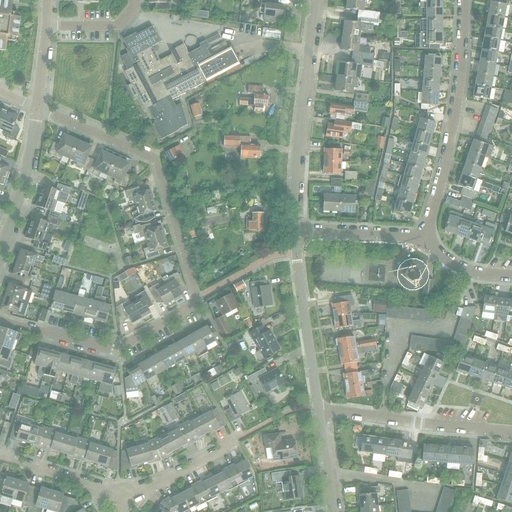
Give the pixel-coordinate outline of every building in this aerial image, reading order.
[(0,0),(0,49),(6,51),(7,40),(11,41),(12,37),(17,37),(20,17),(15,16),(15,12),(11,12),(13,1),(0,0)] [(166,0),(148,0),(149,2),(156,2),(156,10),(171,10),(171,2),(166,2),(166,0)] [(276,0),(261,0),(261,3),(265,3),(264,15),(262,15),(260,16),(260,18),(261,20),(263,20),(263,21),(281,23),(283,5),(276,4),(276,0)] [(364,0),(346,0),(346,8),(358,10),(357,17),(366,18),(379,20),(380,12),(363,10),(364,0)] [(490,1),(488,13),(504,16),(506,4),(490,1)] [(442,7),(426,7),(426,19),(442,19),(442,7)] [(488,13),(486,25),(501,28),(504,16),(488,13)] [(344,20),(342,35),(359,38),(360,30),(367,31),(367,29),(373,30),(373,25),(378,25),(379,20),(366,18),(357,17),(357,22),(344,20)] [(419,31),(420,31),(442,31),(442,19),(426,19),(419,20),(419,31)] [(486,25),(484,37),(499,40),(501,28),(486,25)] [(128,53),(121,56),(123,61),(127,69),(124,71),(131,84),(127,85),(134,99),(137,97),(144,110),(148,108),(154,119),(156,122),(153,124),(161,139),(179,130),(178,129),(187,124),(181,103),(176,106),(172,99),(185,92),(184,91),(190,88),(190,89),(204,82),(203,81),(205,80),(206,81),(239,64),(230,47),(211,57),(206,48),(209,47),(206,40),(199,43),(200,47),(188,53),(183,44),(170,51),(172,54),(159,60),(152,46),(161,41),(152,26),(137,34),(136,32),(123,39),(127,48),(126,49),(128,53)] [(442,31),(420,31),(420,48),(429,48),(429,44),(442,44),(442,31)] [(359,38),(342,35),(340,49),(352,51),(352,57),(361,58),(373,60),(374,53),(370,53),(370,48),(365,47),(365,45),(358,45),(359,38)] [(484,37),(481,49),(497,52),(499,40),(484,37)] [(481,49),(479,61),(495,63),(497,52),(481,49)] [(425,55),(424,68),(440,69),(441,57),(425,55)] [(339,62),(337,76),(354,78),(355,71),(361,72),(362,65),(372,66),(373,60),(361,58),(352,57),(351,63),(339,62)] [(479,61),(477,72),(493,75),(495,63),(479,61)] [(424,68),(423,79),(439,81),(440,69),(424,68)] [(477,72),(475,84),(490,87),(493,75),(477,72)] [(354,78),(337,76),(335,90),(352,93),(354,78)] [(423,79),(422,91),(438,93),(439,81),(423,79)] [(490,87),(475,84),(473,96),(488,99),(490,87)] [(253,105),(254,105),(254,111),(263,111),(263,106),(267,106),(268,94),(263,94),(263,87),(248,86),(248,93),(254,94),(254,99),(240,98),(239,104),(253,105)] [(438,93),(422,91),(421,104),(437,105),(438,93)] [(368,101),(369,95),(356,93),(355,100),(368,101)] [(329,113),(336,114),(336,118),(344,119),(345,112),(353,113),(354,110),(366,112),(368,103),(354,101),(353,107),(330,103),(329,113)] [(198,103),(191,105),(194,117),(195,120),(198,119),(197,116),(202,114),(198,103)] [(486,105),(484,111),(495,115),(497,109),(486,105)] [(8,111),(0,128),(6,131),(3,136),(13,140),(19,128),(13,125),(18,115),(8,111)] [(484,111),(482,116),(493,120),(495,115),(484,111)] [(482,116),(480,122),(491,126),(493,120),(482,116)] [(420,118),(417,129),(432,134),(435,122),(420,118)] [(334,120),(334,124),(327,124),(326,136),(342,138),(343,131),(350,132),(351,128),(360,130),(361,124),(352,122),(334,120)] [(480,122),(478,128),(489,132),(491,126),(480,122)] [(478,128),(476,134),(487,137),(489,132),(478,128)] [(417,129),(413,141),(429,145),(432,134),(417,129)] [(241,147),(241,157),(259,158),(259,156),(261,156),(261,151),(259,151),(260,145),(250,145),(251,137),(240,136),(240,135),(224,134),(224,146),(241,147)] [(476,134),(474,139),(485,143),(487,137),(476,134)] [(62,155),(70,158),(77,141),(69,137),(69,139),(63,136),(60,144),(53,142),(49,154),(61,159),(62,155)] [(377,136),(375,147),(382,148),(385,137),(377,136)] [(471,145),(469,151),(484,156),(489,158),(494,146),(485,143),(474,139),(473,139),(471,145)] [(77,141),(70,158),(77,161),(75,165),(87,170),(86,171),(86,172),(92,159),(87,156),(90,148),(91,147),(85,144),(77,141)] [(413,141),(410,153),(425,157),(429,145),(413,141)] [(184,153),(179,145),(165,152),(170,161),(184,153)] [(324,149),(324,161),(341,161),(341,149),(324,149)] [(92,159),(86,172),(98,177),(100,172),(108,175),(115,157),(107,154),(102,151),(101,153),(97,161),(92,159)] [(469,151),(465,162),(480,168),(484,156),(469,151)] [(410,153),(407,164),(422,168),(425,157),(410,153)] [(0,176),(6,179),(10,168),(0,164),(0,162),(2,158),(0,157),(0,176)] [(115,157),(108,175),(115,178),(113,182),(125,187),(130,176),(125,173),(128,165),(129,163),(123,161),(115,157)] [(341,161),(324,161),(323,173),(340,174),(341,161)] [(465,162),(462,174),(477,179),(480,168),(465,162)] [(407,164),(404,176),(419,180),(422,168),(407,164)] [(356,171),(344,171),(344,180),(356,180),(356,171)] [(482,181),(477,179),(462,174),(458,185),(463,187),(460,194),(462,195),(474,199),(477,191),(478,192),(482,181)] [(397,186),(400,187),(416,192),(419,180),(404,176),(401,175),(397,186)] [(341,187),(341,179),(331,178),(331,186),(341,187)] [(371,197),(375,180),(367,179),(364,195),(371,197)] [(42,185),(39,195),(57,201),(60,191),(69,194),(71,188),(59,184),(57,190),(42,185)] [(134,200),(135,205),(153,200),(150,189),(140,192),(139,187),(125,191),(128,201),(134,200)] [(400,187),(397,199),(412,203),(416,192),(400,187)] [(323,211),(340,211),(340,194),(323,194),(323,211)] [(340,194),(340,211),(354,212),(355,195),(340,194)] [(64,203),(57,201),(39,195),(35,205),(50,210),(48,216),(60,220),(62,214),(60,213),(64,203)] [(462,195),(459,206),(465,208),(466,206),(465,205),(466,203),(472,205),(474,199),(462,195)] [(412,203),(397,199),(394,211),(409,215),(412,203)] [(137,211),(132,212),(135,223),(140,222),(142,222),(145,222),(147,222),(149,221),(151,220),(153,219),(151,212),(156,210),(153,200),(135,205),(137,211)] [(476,212),(481,214),(488,216),(489,214),(487,213),(488,211),(478,207),(476,212)] [(246,232),(263,232),(263,212),(252,212),(252,216),(248,216),(248,220),(246,220),(246,232)] [(444,230),(455,234),(461,219),(449,215),(444,230)] [(32,216),(28,227),(46,233),(49,223),(58,226),(60,220),(48,216),(46,221),(32,216)] [(461,219),(455,234),(466,238),(472,223),(461,219)] [(145,236),(146,242),(164,236),(161,225),(151,228),(150,223),(140,226),(139,224),(132,226),(134,234),(138,233),(140,238),(145,236)] [(472,223),(466,238),(478,242),(483,227),(472,223)] [(28,227),(25,237),(35,240),(33,246),(37,247),(49,251),(51,245),(49,245),(50,242),(52,235),(46,233),(28,227)] [(483,227),(478,242),(489,246),(495,231),(483,227)] [(187,230),(190,238),(196,237),(193,228),(187,230)] [(164,236),(146,242),(148,247),(143,249),(146,259),(159,255),(158,250),(168,247),(164,236)] [(21,249),(16,261),(33,267),(36,260),(42,262),(44,257),(21,249)] [(63,265),(66,259),(54,255),(52,261),(63,265)] [(124,258),(127,265),(132,264),(130,256),(124,258)] [(33,267),(16,261),(12,274),(35,282),(37,277),(30,274),(33,267)] [(404,269),(403,271),(402,272),(402,274),(402,276),(402,277),(403,279),(404,281),(405,282),(407,283),(408,284),(410,284),(412,284),(413,284),(415,284),(417,283),(418,282),(419,281),(424,281),(423,294),(431,295),(433,280),(421,278),(421,276),(421,274),(421,272),(421,271),(420,269),(418,268),(417,266),(415,266),(414,265),(412,265),(410,265),(408,266),(406,266),(405,268),(404,269)] [(124,271),(128,276),(136,272),(133,268),(128,269),(124,271)] [(161,277),(166,285),(174,299),(183,294),(180,289),(186,286),(177,272),(167,277),(166,275),(161,277)] [(254,307),(272,304),(269,285),(267,286),(266,279),(250,282),(254,307)] [(9,283),(5,295),(28,303),(32,291),(9,283)] [(44,283),(42,289),(54,293),(55,289),(56,287),(44,283)] [(53,299),(50,307),(62,310),(66,294),(61,292),(63,284),(57,283),(56,287),(55,289),(54,293),(53,299)] [(174,299),(166,285),(161,288),(158,283),(148,288),(156,303),(162,300),(164,304),(174,299)] [(66,294),(62,310),(73,313),(77,297),(79,289),(74,287),(72,295),(66,294)] [(42,289),(40,295),(52,299),(54,293),(42,289)] [(138,301),(133,303),(141,318),(150,312),(148,308),(153,305),(145,290),(135,296),(138,301)] [(88,300),(84,316),(95,319),(99,302),(101,296),(101,295),(96,293),(94,301),(88,300)] [(223,315),(238,308),(230,293),(216,301),(223,315)] [(28,303),(5,295),(0,308),(24,316),(28,303)] [(482,311),(494,313),(497,297),(484,295),(482,311)] [(101,296),(95,319),(106,322),(111,305),(104,304),(105,297),(101,296)] [(77,297),(73,313),(84,316),(88,300),(77,297)] [(497,297),(494,313),(507,315),(509,299),(497,297)] [(141,318),(133,303),(128,306),(126,301),(116,307),(124,321),(129,318),(132,323),(141,318)] [(332,304),(334,316),(350,314),(348,301),(332,304)] [(463,307),(460,317),(471,320),(476,307),(474,306),(463,307)] [(44,322),(48,310),(42,308),(38,320),(44,322)] [(350,314),(334,316),(336,328),(352,326),(352,329),(362,327),(360,319),(352,321),(350,314)] [(221,316),(214,320),(222,335),(229,331),(221,316)] [(249,317),(243,320),(247,329),(253,326),(249,317)] [(460,317),(458,322),(470,326),(471,320),(460,317)] [(458,322),(456,328),(468,332),(470,326),(458,322)] [(207,325),(197,331),(205,346),(215,340),(219,338),(212,325),(208,327),(207,325)] [(260,360),(280,349),(269,330),(266,332),(262,325),(249,332),(256,345),(257,344),(260,350),(255,352),(255,354),(258,359),(260,360)] [(0,345),(11,349),(15,339),(19,340),(21,333),(0,326),(0,345)] [(456,328),(455,334),(466,337),(468,332),(456,328)] [(197,331),(187,337),(195,352),(198,357),(208,351),(205,346),(197,331)] [(466,337),(455,334),(453,339),(464,343),(466,337)] [(337,338),(339,351),(356,348),(364,347),(376,345),(375,339),(355,343),(353,335),(337,338)] [(187,337),(177,343),(185,357),(195,352),(187,337)] [(177,343),(167,348),(175,363),(185,357),(177,343)] [(11,349),(0,345),(0,364),(9,368),(11,361),(7,360),(11,349)] [(356,348),(339,351),(341,364),(344,363),(345,368),(356,367),(355,362),(358,361),(356,353),(364,352),(364,347),(356,348)] [(38,348),(34,364),(39,366),(37,374),(43,376),(43,374),(50,351),(38,348)] [(167,348),(157,354),(165,369),(175,363),(167,348)] [(50,351),(43,374),(55,377),(56,370),(61,354),(50,351)] [(423,367),(438,374),(443,363),(447,364),(449,359),(437,353),(434,358),(429,356),(424,353),(418,364),(423,367)] [(61,354),(56,370),(67,373),(72,357),(61,354)] [(157,354),(147,359),(156,374),(165,369),(157,354)] [(455,370),(468,374),(473,359),(461,355),(455,370)] [(72,357),(67,373),(73,374),(71,383),(76,384),(77,382),(83,360),(72,357)] [(137,365),(146,380),(149,385),(159,379),(156,374),(147,359),(137,365)] [(473,359),(468,374),(479,378),(485,363),(473,359)] [(83,360),(77,382),(81,383),(83,377),(89,379),(94,362),(83,360)] [(94,362),(89,379),(100,382),(105,365),(94,362)] [(485,363),(479,378),(491,382),(496,367),(485,363)] [(105,365),(100,382),(98,390),(110,393),(116,368),(105,365)] [(127,371),(129,375),(125,378),(126,392),(138,390),(137,385),(146,380),(137,365),(127,371)] [(356,367),(345,368),(346,373),(343,374),(345,386),(362,384),(365,383),(363,375),(369,374),(368,369),(357,371),(356,367)] [(423,367),(418,378),(432,385),(438,374),(423,367)] [(496,367),(491,382),(503,386),(508,370),(496,367)] [(286,387),(287,387),(277,368),(264,375),(261,369),(248,376),(251,383),(259,378),(266,392),(284,382),(286,387)] [(511,371),(508,370),(503,386),(511,388),(511,371)] [(418,378),(412,389),(427,396),(432,385),(418,378)] [(362,384),(345,386),(347,398),(372,394),(371,390),(363,391),(362,384)] [(114,396),(122,396),(121,386),(113,386),(114,396)] [(427,396),(412,389),(407,400),(421,408),(427,396)] [(236,416),(250,409),(240,391),(239,392),(234,391),(233,395),(226,399),(230,408),(224,411),(231,422),(237,419),(236,416)] [(216,408),(200,416),(200,417),(208,432),(213,429),(214,431),(225,425),(216,408)] [(199,415),(183,423),(193,442),(204,436),(203,434),(208,432),(200,417),(200,416),(199,415)] [(21,440),(27,442),(32,425),(14,420),(9,439),(21,442),(21,440)] [(32,425),(27,442),(33,443),(32,446),(44,449),(50,429),(32,423),(32,425)] [(183,423),(167,432),(176,449),(182,446),(183,448),(193,442),(183,423)] [(3,427),(0,435),(0,446),(3,447),(9,429),(3,427)] [(50,429),(44,449),(55,453),(56,450),(61,452),(67,434),(50,429)] [(167,432),(153,440),(161,460),(172,453),(171,451),(176,449),(167,432)] [(279,433),(263,435),(265,448),(267,459),(275,458),(276,460),(283,459),(296,457),(294,439),(281,441),(279,433)] [(67,434),(61,452),(67,454),(66,456),(78,459),(84,439),(67,434)] [(360,451),(373,453),(375,437),(363,435),(360,451)] [(375,437),(373,453),(385,455),(387,439),(375,437)] [(84,439),(78,459),(90,463),(90,461),(96,463),(101,446),(102,444),(84,439)] [(387,439),(385,455),(397,456),(400,440),(387,439)] [(137,444),(137,446),(138,446),(142,463),(148,461),(148,463),(161,460),(153,440),(137,444)] [(400,440),(397,456),(410,458),(412,442),(400,440)] [(422,461),(434,462),(436,445),(423,444),(422,461)] [(436,445),(434,462),(447,463),(448,446),(436,445)] [(101,446),(96,463),(102,464),(101,466),(117,471),(117,451),(101,446)] [(138,446),(137,446),(121,451),(121,471),(137,466),(137,464),(142,463),(138,446)] [(448,446),(447,463),(459,463),(460,447),(448,446)] [(460,447),(459,463),(472,464),(473,448),(460,447)] [(239,461),(228,467),(238,486),(249,480),(248,478),(253,475),(246,460),(240,463),(239,461)] [(218,474),(213,477),(221,492),(226,489),(227,491),(238,486),(228,467),(217,472),(218,474)] [(290,470),(276,472),(271,473),(272,481),(277,480),(277,482),(282,482),(285,499),(302,497),(299,475),(291,476),(290,470)] [(511,476),(504,474),(500,486),(511,489),(511,476)] [(1,495),(12,499),(18,479),(12,477),(11,478),(6,477),(6,478),(0,476),(0,499),(1,495)] [(207,477),(196,483),(206,502),(217,496),(216,495),(221,492),(213,477),(208,479),(207,477)] [(18,479),(12,499),(23,502),(21,506),(28,508),(34,487),(28,485),(29,483),(24,482),(24,481),(18,479)] [(186,490),(181,493),(189,508),(194,505),(195,507),(206,502),(196,483),(185,488),(186,490)] [(359,494),(360,507),(378,506),(376,493),(378,492),(378,486),(360,488),(360,494),(359,494)] [(511,501),(511,489),(500,486),(496,498),(511,503),(511,501)] [(34,487),(28,508),(35,510),(36,506),(46,509),(52,489),(46,488),(46,489),(41,487),(40,488),(34,487)] [(444,487),(442,493),(453,496),(455,491),(444,487)] [(52,489),(46,509),(57,511),(63,511),(74,499),(63,495),(63,494),(58,492),(58,491),(52,489)] [(175,494),(163,500),(173,511),(184,511),(189,508),(181,493),(176,496),(175,494)] [(442,493),(440,498),(451,502),(453,496),(442,493)] [(480,497),(479,503),(490,506),(492,501),(480,497)] [(440,498),(438,504),(450,507),(451,502),(440,498)] [(74,499),(63,511),(83,511),(82,509),(81,509),(74,499)] [(156,511),(173,511),(163,500),(155,511),(156,511)]
